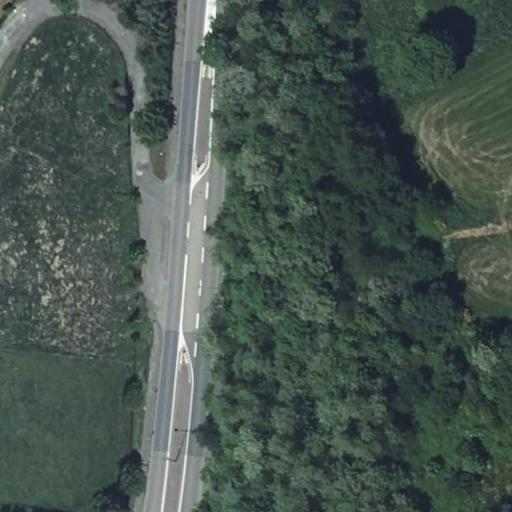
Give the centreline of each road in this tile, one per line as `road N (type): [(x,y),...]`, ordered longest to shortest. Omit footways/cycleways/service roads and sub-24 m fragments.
road 1 (track): [(193,433),(305,394),(376,288),(425,241),(511,227)]
road 2 (secondary): [(185,511),(211,210)]
road 3 (residential): [(64,0),(99,12),(122,58),(152,195)]
road 4 (secondary): [(211,210),(209,0)]
road 5 (secondary): [(194,0),(169,207)]
road 6 (secondary): [(161,324),(144,511)]
road 7 (residential): [(152,195),(161,324)]
